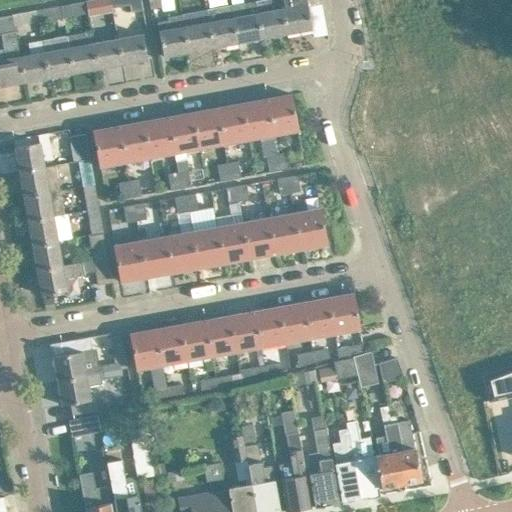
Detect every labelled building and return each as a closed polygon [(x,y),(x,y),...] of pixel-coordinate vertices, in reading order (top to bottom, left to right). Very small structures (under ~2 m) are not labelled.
[(102,0),(93,0),(86,1),(88,12),(104,9),(102,0)] [(140,0),(111,0),(113,8),(130,5),(132,13),(143,11),(140,0)] [(149,0),(151,9),(162,8),(160,0),(149,0)] [(286,33),(280,0),(262,0),(256,1),(262,38),(286,33)] [(312,29),(306,0),(280,0),(286,33),(312,29)] [(356,0),(364,52),(446,41),(440,0),(356,0)] [(88,12),(86,1),(70,4),(72,15),(88,12)] [(262,38),(256,1),(231,6),(238,42),(262,38)] [(238,42),(231,6),(206,10),(213,47),(238,42)] [(55,18),(53,7),(36,10),(38,21),(55,18)] [(38,21),(36,10),(20,13),(22,24),(38,21)] [(213,47),(206,10),(182,15),(182,16),(182,19),(188,52),(213,47)] [(0,86),(24,82),(20,57),(15,33),(12,15),(0,16),(0,34),(2,34),(4,48),(0,49),(0,86)] [(188,52),(182,19),(182,16),(182,15),(168,18),(168,22),(158,24),(164,56),(188,52)] [(98,68),(94,43),(92,32),(67,36),(73,73),(98,68)] [(143,34),(118,39),(123,64),(148,59),(143,34)] [(73,73),(67,36),(51,39),(53,51),(44,52),(48,77),(73,73)] [(123,64),(118,39),(94,43),(98,68),(123,64)] [(48,77),(44,52),(42,40),(28,43),(30,55),(20,57),(24,82),(48,77)] [(298,130),(291,94),(266,99),(273,135),(298,130)] [(273,135),(266,99),(241,103),(248,139),(273,135)] [(248,139),(241,103),(216,107),(223,144),(248,139)] [(223,144),(216,107),(193,112),(200,148),(223,144)] [(200,148),(193,112),(167,116),(174,153),(177,173),(187,171),(184,151),(200,148)] [(174,153),(167,116),(142,121),(149,157),(174,153)] [(149,157),(142,121),(118,125),(124,162),(149,157)] [(124,162),(118,125),(93,130),(100,166),(124,162)] [(85,134),(75,136),(70,137),(74,162),(78,161),(90,159),(85,134)] [(44,167),(40,142),(15,147),(19,172),(44,167)] [(286,153),(276,155),(279,169),(289,168),(286,153)] [(279,169),(276,155),(266,156),(269,171),(279,169)] [(237,162),(227,164),(230,179),(240,178),(237,162)] [(230,179),(227,164),(217,165),(220,181),(230,179)] [(55,165),(44,167),(19,172),(24,197),(60,190),(55,165)] [(80,170),(83,186),(94,184),(91,168),(80,170)] [(187,171),(177,173),(180,189),(190,187),(187,171)] [(180,189),(177,173),(167,175),(169,190),(180,189)] [(299,176),(289,178),(291,194),(302,192),(299,176)] [(291,194),(289,178),(279,180),(282,195),(291,194)] [(138,180),(128,181),(130,197),(141,195),(138,180)] [(130,197),(128,181),(118,183),(121,199),(130,197)] [(97,200),(94,184),(83,186),(86,202),(97,200)] [(511,184),(417,223),(469,347),(471,364),(474,374),(511,358),(511,184)] [(249,185),(238,187),(241,203),(252,201),(249,185)] [(241,203),(238,187),(229,189),(231,205),(241,203)] [(61,199),(60,190),(24,197),(29,221),(54,216),(64,214),(61,199)] [(196,195),(185,197),(188,212),(198,211),(196,195)] [(188,212),(185,197),(175,198),(178,214),(188,212)] [(218,200),(206,202),(209,216),(221,214),(218,200)] [(251,257),(244,221),(241,203),(231,205),(233,213),(215,216),(217,226),(224,262),(251,257)] [(145,204),(135,205),(138,221),(148,219),(145,204)] [(138,221),(135,205),(125,207),(128,223),(138,221)] [(327,244),(320,207),(295,212),(302,248),(327,244)] [(224,262),(217,226),(202,229),(198,211),(188,212),(191,231),(198,267),(224,262)] [(198,267),(191,231),(188,212),(178,214),(181,233),(166,235),(173,272),(198,267)] [(302,248),(295,212),(269,217),(276,253),(302,248)] [(58,240),(54,216),(29,221),(33,245),(58,240)] [(89,219),(92,234),(103,232),(100,216),(89,219)] [(276,253),(269,217),(244,221),(251,257),(276,253)] [(107,256),(103,232),(92,234),(89,235),(93,259),(107,256)] [(173,272),(166,235),(141,240),(148,276),(173,272)] [(63,265),(58,240),(33,245),(37,269),(63,265)] [(148,276),(141,240),(114,245),(121,281),(148,276)] [(65,277),(85,273),(85,272),(95,270),(97,284),(112,282),(107,256),(93,259),(63,265),(37,269),(42,294),(67,290),(65,277)] [(360,330),(353,294),(327,299),(334,335),(360,330)] [(334,335),(327,299),(302,303),(309,339),(334,335)] [(309,339),(302,303),(278,307),(284,344),(309,339)] [(284,344),(278,307),(253,312),(260,348),(284,344)] [(260,348),(253,312),(230,316),(237,352),(260,348)] [(237,352),(230,316),(205,320),(212,357),(237,352)] [(212,357),(205,320),(180,325),(187,361),(212,357)] [(187,361),(180,325),(156,329),(162,366),(187,361)] [(162,366),(156,329),(130,334),(137,370),(162,366)] [(127,368),(122,337),(110,339),(114,364),(120,362),(121,369),(127,368)] [(364,355),(363,346),(338,350),(340,361),(354,359),(354,358),(364,355)] [(53,356),(58,381),(86,375),(100,373),(99,366),(94,367),(91,349),(53,356)] [(328,350),(312,353),(314,362),(330,358),(328,350)] [(314,362),(312,353),(297,356),(299,366),(314,362)] [(354,358),(354,359),(357,375),(359,387),(378,383),(372,353),(364,355),(354,358)] [(404,377),(397,358),(379,363),(383,383),(404,377)] [(357,375),(354,359),(340,361),(334,363),(337,378),(357,375)] [(120,362),(114,364),(109,364),(112,377),(122,376),(121,369),(120,362)] [(264,366),(266,377),(282,372),(280,363),(264,366)] [(112,377),(109,364),(99,366),(100,373),(101,379),(112,377)] [(266,377),(264,366),(248,369),(251,381),(266,377)] [(511,367),(483,378),(489,405),(511,399),(511,367)] [(100,373),(86,375),(58,381),(62,404),(71,403),(73,415),(98,410),(95,398),(91,399),(88,386),(102,384),(101,379),(100,373)] [(231,374),(215,377),(217,386),(233,383),(231,374)] [(217,386),(215,377),(199,380),(201,390),(217,386)] [(182,384),(166,387),(168,397),(183,393),(182,384)] [(168,397),(166,387),(150,390),(152,400),(168,397)] [(396,416),(390,417),(388,406),(380,407),(385,436),(376,438),(379,455),(375,455),(381,487),(404,483),(398,452),(403,451),(397,422),(396,416)] [(101,431),(98,415),(69,420),(72,437),(101,431)] [(410,420),(397,422),(403,451),(398,452),(404,483),(420,480),(410,420)] [(378,488),(372,456),(369,438),(359,440),(356,421),(346,423),(347,425),(349,437),(361,497),(368,496),(368,497),(373,497),(380,495),(378,488)] [(339,503),(325,425),(313,427),(318,453),(310,455),(307,459),(310,473),(309,474),(315,507),(339,503)] [(297,432),(286,434),(291,463),(280,464),(283,478),(281,478),(287,511),(288,511),(311,508),(297,432)] [(255,511),(244,446),(242,435),(237,436),(231,437),(230,437),(235,466),(239,465),(241,479),(245,478),(246,484),(227,487),(231,511),(255,511)] [(361,497),(349,437),(340,439),(344,461),(335,463),(341,494),(340,494),(342,502),(348,501),(354,499),(353,498),(361,497)] [(256,444),(244,446),(255,511),(280,511),(274,479),(273,480),(271,466),(262,467),(261,461),(260,462),(256,444)] [(153,475),(148,453),(133,456),(137,478),(153,475)] [(121,460),(111,462),(107,463),(115,511),(140,511),(137,494),(127,496),(121,460)] [(222,479),(219,463),(204,466),(206,482),(222,479)] [(113,511),(111,502),(110,502),(107,486),(96,488),(93,472),(79,474),(86,511),(113,511)] [(163,483),(166,494),(180,491),(177,479),(163,483)] [(149,490),(139,492),(142,511),(144,511),(152,511),(149,490)] [(228,511),(225,490),(177,498),(179,511),(228,511)]
